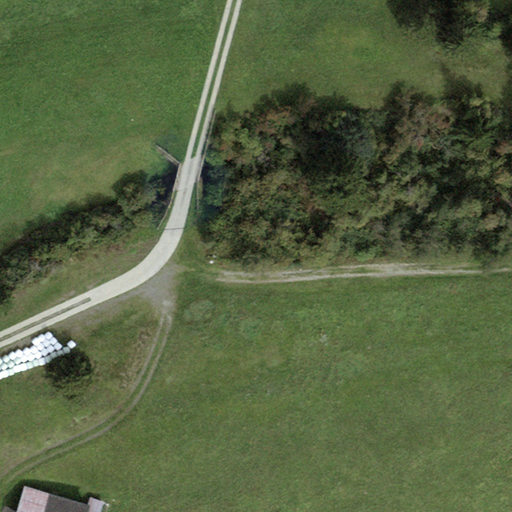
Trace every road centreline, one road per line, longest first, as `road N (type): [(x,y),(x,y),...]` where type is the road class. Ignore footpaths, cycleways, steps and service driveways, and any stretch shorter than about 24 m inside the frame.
road 1 (track): [(0,501),(14,473),(121,424),(166,314),(161,257),(273,276),(511,271)]
road 2 (track): [(236,0),(161,257),(140,275),(0,342)]
